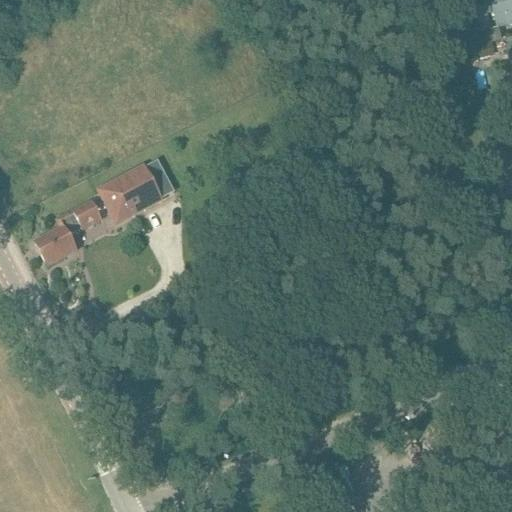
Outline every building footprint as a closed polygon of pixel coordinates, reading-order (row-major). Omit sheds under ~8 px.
[(511,24),(511,0),(488,0),(496,29),(511,24)] [(115,229),(162,204),(143,166),(95,193),(115,229)] [(93,209),(87,212),(79,216),(77,213),(57,224),(61,231),(34,246),(46,269),(64,259),(77,253),(69,239),(94,225),(100,222),(93,209)] [(223,278),(228,288),(215,294),(223,310),(265,290),(258,273),(237,283),(233,274),(223,278)] [(199,326),(182,297),(166,306),(176,323),(172,325),(179,338),(199,326)]
